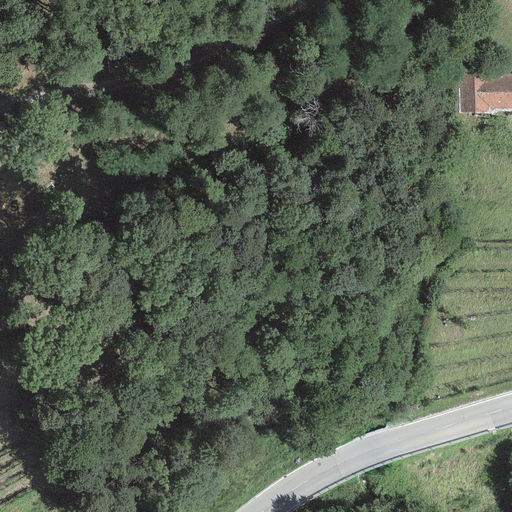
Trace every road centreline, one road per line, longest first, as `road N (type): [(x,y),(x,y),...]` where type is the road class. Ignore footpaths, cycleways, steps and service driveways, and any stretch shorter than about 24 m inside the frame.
road 1 (track): [(0,107),(182,64),(300,0)]
road 2 (tertiary): [(265,511),(364,454),(511,407)]
